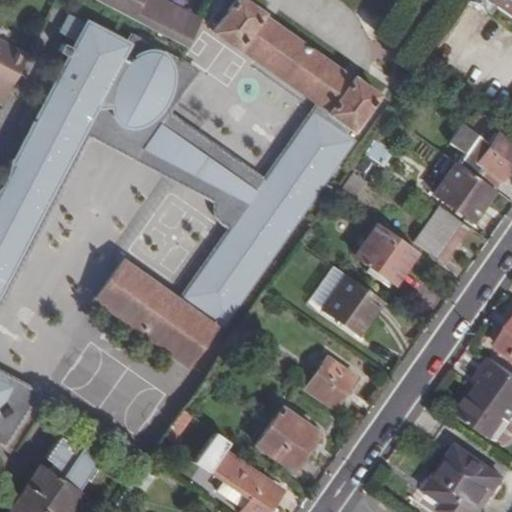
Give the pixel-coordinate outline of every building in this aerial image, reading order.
[(145,0),(90,0),(133,23),(145,0)] [(200,24),(155,0),(145,0),(133,23),(186,51),(191,43),(200,24)] [(236,50),(237,47),(259,16),(260,14),(240,0),(232,0),(211,29),(210,32),(214,34),(236,50)] [(487,0),(493,0),(511,13),(511,0),(468,0),(468,1),(481,10),(487,0)] [(259,16),(237,47),(247,53),(268,22),(259,16)] [(11,258),(21,263),(87,133),(100,131),(102,137),(107,144),(111,147),(117,149),(127,150),(136,146),(143,139),(146,135),(147,125),(146,118),(142,111),(148,115),(161,95),(169,100),(191,71),(142,45),(137,53),(68,17),(59,35),(75,45),(72,51),(62,46),(57,55),(68,60),(13,166),(10,166),(7,177),(4,183),(1,188),(0,188),(0,275),(5,266),(7,267),(11,258)] [(247,53),(318,103),(305,121),(303,119),(289,139),(291,141),(282,154),(279,152),(265,172),(268,174),(256,190),(253,189),(249,195),(245,190),(239,187),(237,186),(230,186),(224,188),(222,189),(218,192),(215,195),(214,197),(212,203),(212,207),(213,215),(217,221),(221,224),(229,227),(225,235),(222,233),(208,253),(211,255),(201,268),(199,266),(184,286),(187,288),(177,302),(119,262),(93,298),(186,364),(212,327),(209,325),(214,320),(220,325),(350,140),(343,135),(348,128),(350,130),(375,95),(348,76),(347,78),(268,22),(247,53)] [(0,108),(1,109),(26,58),(0,44),(0,108)] [(465,171),(490,189),(511,157),(511,146),(501,138),(495,147),(492,144),(499,135),(492,130),(465,171)] [(360,154),(369,160),(379,146),(371,139),(360,154)] [(335,190),(351,202),(365,182),(362,179),(373,163),(369,160),(360,154),(335,190)] [(434,196),(470,222),(492,191),(490,189),(465,171),(455,165),(434,196)] [(414,242),(441,262),(465,228),(437,208),(414,242)] [(356,257),(396,286),(418,254),(378,225),(356,257)] [(0,305),(21,263),(11,258),(7,267),(5,266),(0,275),(0,305)] [(322,308),(354,331),(377,299),(344,275),(322,308)] [(511,329),(499,349),(511,357),(511,329)] [(460,416),(491,438),(505,418),(511,422),(511,420),(511,374),(489,358),(475,379),(482,383),(488,387),(484,392),(479,388),(460,416)] [(305,390),(332,409),(353,379),(327,360),(305,390)] [(0,448),(3,450),(32,403),(12,391),(15,385),(0,376),(0,448)] [(479,388),(484,392),(488,387),(482,383),(479,388)] [(163,435),(173,442),(191,417),(181,410),(163,435)] [(254,446),(289,471),(316,434),(280,411),(254,446)] [(491,438),(497,442),(511,422),(505,418),(491,438)] [(240,511),(267,511),(282,493),(223,451),(228,444),(215,434),(197,459),(211,469),(212,467),(252,496),(240,511)] [(11,511),(69,511),(79,498),(77,496),(85,485),(91,490),(103,473),(62,443),(47,465),(54,470),(50,477),(42,471),(22,500),(15,494),(5,507),(12,511),(11,511)] [(454,511),(478,511),(502,478),(456,445),(426,490),(445,504),(455,511),(454,511)] [(146,459),(139,470),(149,478),(156,467),(146,459)] [(125,490),(135,498),(149,478),(139,470),(132,479),(129,483),(125,490)] [(125,490),(112,509),(116,511),(124,511),(135,498),(125,490)]
